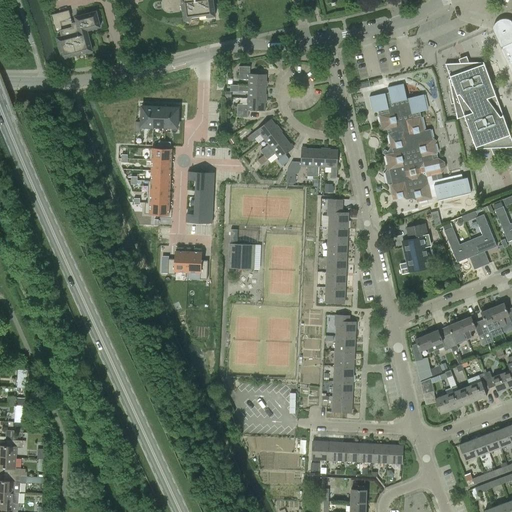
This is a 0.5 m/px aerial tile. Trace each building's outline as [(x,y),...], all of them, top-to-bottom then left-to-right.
[(164,0),(165,0),(164,2),(164,4),(164,7),(165,9),(166,10),(167,11),(169,12),(171,12),(184,10),(185,20),(192,19),(192,20),(210,17),(209,17),(216,16),(213,0),(164,0)] [(88,31),(102,27),(97,12),(77,17),(78,23),(74,24),(70,10),(52,15),(57,33),(62,31),(63,37),(58,38),(64,59),(94,51),(88,31)] [(511,22),(511,23),(511,21),(508,19),(505,19),(502,19),(499,20),(496,21),(494,23),(493,26),(492,29),(511,74),(511,22)] [(449,79),(457,119),(464,116),(476,149),(491,148),(492,153),(500,150),(500,148),(511,147),(511,140),(483,62),(469,63),(467,58),(459,61),(460,63),(445,64),(450,79),(449,79)] [(250,67),(239,66),(239,79),(248,80),(248,86),(266,87),(266,75),(250,74),(250,67)] [(385,93),(369,96),(372,112),(377,111),(380,125),(379,128),(382,130),(382,131),(387,130),(390,143),(388,146),(390,147),(387,151),(384,149),(382,153),(385,155),(387,165),(385,168),(387,169),(384,173),(387,184),(389,185),(392,200),(403,197),(406,199),(412,198),(415,200),(416,200),(416,202),(432,199),(432,197),(436,196),(438,200),(471,192),(468,177),(462,178),(462,174),(442,178),(441,174),(441,173),(445,167),(444,162),(438,158),(435,144),(437,141),(434,139),(434,138),(432,138),(430,129),(424,130),(420,112),(427,110),(423,94),(408,98),(406,99),(403,84),(387,87),(388,93),(385,93)] [(247,98),(265,99),(266,87),(248,86),(238,85),(238,91),(248,92),(247,98)] [(265,111),(265,99),(247,98),(247,104),(237,104),(237,117),(248,117),(248,111),(265,111)] [(142,106),(141,126),(153,126),(154,107),(142,106)] [(154,107),(153,126),(165,127),(166,107),(154,107)] [(166,107),(165,127),(177,127),(178,108),(166,107)] [(260,135),(264,140),(278,129),(271,119),(249,136),(253,141),(260,135)] [(263,155),(285,139),(278,129),(264,140),(268,145),(260,151),(263,155)] [(293,149),(285,139),(263,155),(267,160),(275,154),(279,159),(293,149)] [(153,149),(152,160),(171,161),(171,150),(153,149)] [(306,177),(312,177),(313,150),(301,149),(300,167),(307,167),(306,177)] [(313,150),(312,177),(317,177),(318,168),(324,168),(325,150),(313,150)] [(337,151),(325,150),(324,168),(330,168),(330,178),(336,178),(337,151)] [(263,155),(257,161),(260,166),(267,161),(267,160),(263,155)] [(152,160),(152,170),(170,171),(171,161),(152,160)] [(152,170),(151,181),(170,182),(170,171),(152,170)] [(189,172),(188,179),(200,180),(200,197),(213,198),(214,173),(189,172)] [(295,183),(295,173),(287,173),(287,183),(295,183)] [(151,181),(151,192),(169,193),(170,182),(151,181)] [(151,192),(150,203),(169,204),(169,193),(151,192)] [(187,215),(186,221),(212,223),(213,198),(199,198),(199,215),(187,215)] [(328,228),(347,229),(348,214),(341,214),(342,201),(328,200),(327,207),(327,217),(328,217),(328,228)] [(511,223),(510,224),(503,206),(502,207),(500,202),(493,205),(495,210),(507,242),(511,239),(511,223)] [(150,203),(150,214),(169,215),(169,204),(150,203)] [(482,235),(471,240),(482,266),(489,263),(484,251),(496,246),(483,214),(475,218),(482,235)] [(482,266),(471,240),(459,244),(452,227),(444,230),(457,262),(469,257),(474,269),(482,266)] [(328,228),(327,243),(346,244),(347,229),(328,228)] [(426,245),(429,245),(427,235),(402,241),(409,272),(431,267),(426,245)] [(254,269),(255,244),(229,243),(228,268),(254,269)] [(346,244),(327,243),(327,258),(346,259),(346,244)] [(176,251),(175,271),(188,272),(189,252),(176,251)] [(189,252),(188,272),(200,272),(201,252),(189,252)] [(326,273),(345,273),(346,259),(327,258),(326,273)] [(326,273),(325,287),(344,288),(345,273),(326,273)] [(344,288),(325,287),(325,303),(344,303),(344,288)] [(511,309),(511,307),(506,310),(503,303),(492,307),(497,319),(500,327),(511,323),(511,324),(511,309)] [(497,319),(492,307),(481,312),(484,319),(479,321),(486,339),(487,338),(488,343),(493,341),(489,332),(494,330),(500,327),(497,319)] [(335,337),(354,338),(355,323),(349,322),(349,316),(334,316),(334,326),(336,326),(335,337)] [(480,341),(486,339),(479,321),(473,323),(471,316),(459,321),(467,340),(473,337),(470,331),(475,329),(478,337),(480,341)] [(451,332),(445,335),(450,348),(457,345),(457,344),(467,340),(459,321),(448,326),(451,332)] [(445,350),(450,348),(445,335),(440,337),(438,330),(426,334),(433,351),(434,351),(436,355),(440,353),(438,349),(444,347),(445,350)] [(414,339),(416,343),(416,344),(412,346),(420,380),(426,378),(442,372),(439,366),(430,369),(427,358),(422,359),(420,351),(427,348),(429,353),(433,351),(426,334),(421,336),(420,334),(414,336),(415,338),(414,339)] [(335,337),(334,352),(354,353),(354,338),(335,337)] [(495,351),(498,360),(504,358),(501,349),(495,351)] [(354,353),(334,352),(334,367),(353,368),(354,353)] [(460,353),(455,355),(459,364),(463,362),(460,353)] [(511,355),(508,357),(509,363),(507,364),(509,370),(503,373),(508,388),(509,387),(511,389),(511,355)] [(333,382),(352,383),(353,368),(334,367),(333,382)] [(508,388),(503,373),(491,377),(489,371),(483,373),(489,389),(494,387),(496,392),(508,388)] [(469,386),(474,400),(486,396),(484,391),(489,389),(483,373),(467,379),(470,385),(469,386)] [(421,388),(432,385),(430,378),(420,382),(421,388)] [(352,383),(333,382),(333,397),(352,397),(352,383)] [(474,400),(469,386),(458,390),(463,405),(474,400)] [(453,392),(446,394),(451,409),(452,409),(454,410),(456,411),(458,410),(459,408),(458,406),(463,405),(458,390),(453,392)] [(433,391),(422,393),(424,399),(434,397),(433,391)] [(446,394),(435,399),(436,402),(440,413),(451,409),(446,394)] [(352,397),(333,397),(332,412),(351,413),(352,397)] [(434,397),(424,399),(425,405),(436,402),(435,399),(434,397)] [(494,431),(500,447),(511,443),(505,427),(494,431)] [(13,440),(13,431),(5,430),(5,439),(13,440)] [(494,431),(482,436),(488,452),(500,447),(494,431)] [(488,452),(482,436),(471,440),(477,456),(488,452)] [(465,461),(477,456),(471,440),(459,445),(465,461)] [(311,460),(327,460),(328,442),(312,442),(311,460)] [(328,442),(327,460),(342,461),(342,443),(328,442)] [(342,443),(342,461),(357,462),(357,444),(342,443)] [(357,462),(371,462),(372,444),(357,444),(357,462)] [(372,444),(371,462),(386,463),(387,445),(372,444)] [(402,446),(387,445),(386,463),(402,464),(402,446)] [(0,458),(15,459),(16,448),(0,447),(0,458)] [(0,469),(7,470),(7,476),(20,477),(20,476),(26,476),(26,472),(24,472),(24,469),(20,469),(14,468),(15,459),(0,458),(0,469)] [(495,470),(497,475),(509,471),(507,465),(495,470)] [(484,474),(486,480),(497,475),(495,470),(484,474)] [(474,484),(486,480),(484,474),(472,478),(470,473),(465,474),(466,476),(464,477),(468,486),(473,484),(474,484)] [(499,478),(501,484),(511,479),(510,474),(499,478)] [(20,477),(7,476),(7,483),(0,482),(0,492),(12,493),(19,494),(19,493),(19,492),(20,482),(19,482),(19,480),(20,477)] [(489,489),(501,484),(499,478),(487,483),(489,489)] [(489,489),(487,483),(475,487),(476,490),(477,493),(489,489)] [(323,501),(329,502),(329,501),(333,501),(333,489),(324,488),(323,501)] [(351,490),(350,503),(366,503),(366,490),(351,490)] [(18,510),(19,494),(12,493),(0,492),(0,502),(1,503),(1,509),(18,510)] [(496,506),(498,511),(511,511),(508,502),(496,506)] [(349,511),(365,511),(366,503),(350,503),(349,511)]
